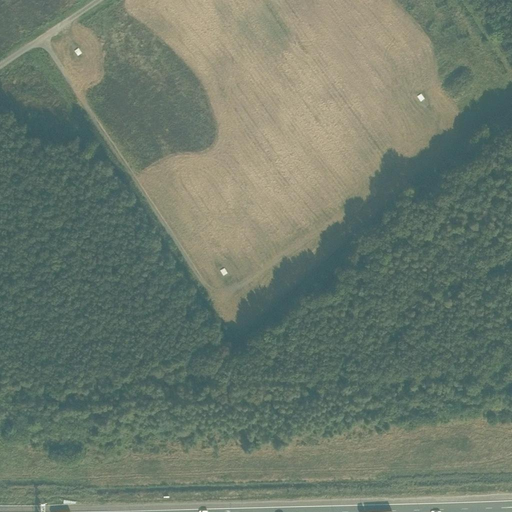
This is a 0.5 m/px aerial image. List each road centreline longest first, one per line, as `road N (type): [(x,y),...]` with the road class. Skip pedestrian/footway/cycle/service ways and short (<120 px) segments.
road 1 (track): [(41,41),(202,285),(218,292),(511,102)]
road 2 (track): [(0,70),(103,0)]
